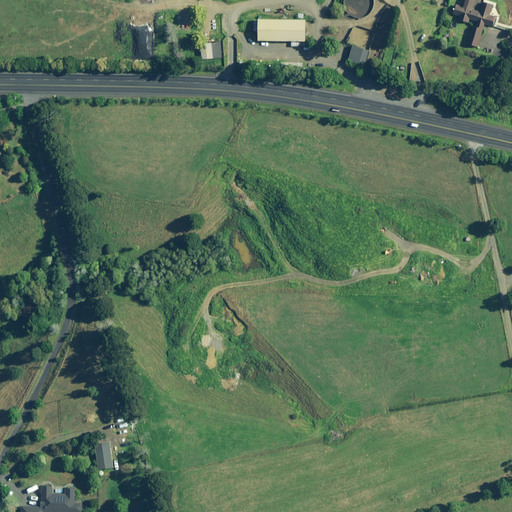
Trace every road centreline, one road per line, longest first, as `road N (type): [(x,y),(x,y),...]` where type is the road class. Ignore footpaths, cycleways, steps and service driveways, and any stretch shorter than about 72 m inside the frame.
road 1 (primary): [(23,85),(240,91),(511,140)]
road 2 (residential): [(23,85),(72,287),(55,351),(0,460)]
